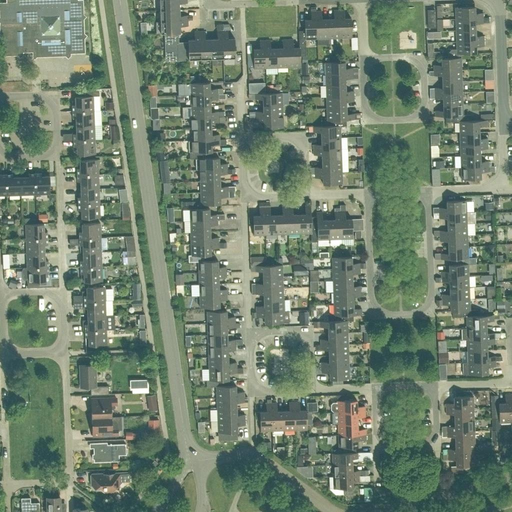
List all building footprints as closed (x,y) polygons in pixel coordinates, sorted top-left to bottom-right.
[(84,38),(86,36),(84,33),(83,19),(86,16),(83,14),(82,0),(5,0),(6,2),(1,2),(1,3),(0,2),(0,40),(0,41),(1,56),(3,55),(3,56),(16,55),(18,55),(20,57),(23,55),(23,52),(32,52),(32,49),(36,49),(36,57),(37,57),(51,56),(51,57),(51,56),(65,56),(68,58),(70,55),(70,53),(85,53),(84,50),(85,50),(84,40),(84,38)] [(179,3),(187,3),(186,0),(159,0),(160,10),(179,9),(179,3)] [(141,5),(130,5),(131,14),(141,14),(141,5)] [(475,13),(474,7),(455,7),(455,19),(483,18),(483,13),(475,13)] [(187,15),(179,15),(179,9),(160,10),(160,22),(188,21),(187,15)] [(333,11),(334,19),(328,19),(328,38),(340,38),(339,10),(333,11)] [(344,18),(344,10),(339,10),(340,38),(352,37),(351,18),(344,18)] [(316,11),(310,11),(311,19),(304,20),(305,31),(298,31),(299,43),(306,43),(306,39),(317,39),(316,11)] [(322,19),(321,11),(316,11),(317,39),(328,38),(328,19),(322,19)] [(456,30),(475,30),(475,24),(483,24),(483,18),(455,19),(456,30)] [(180,26),(188,26),(188,21),(160,22),(160,33),(164,33),(177,33),(180,33),(180,26)] [(456,42),(484,41),(483,36),(475,36),(475,30),(456,30),(456,42)] [(205,39),(205,31),(199,32),(200,59),(212,59),(211,39),(205,39)] [(217,31),(217,39),(211,39),(212,59),(223,58),(222,31),(217,31)] [(228,39),(228,31),(222,31),(223,58),(235,58),(234,38),(228,39)] [(199,32),(194,32),(194,40),(188,40),(188,42),(188,55),(188,59),(200,59),(199,32)] [(188,42),(177,42),(177,33),(164,33),(165,50),(171,50),(171,56),(188,55),(188,42)] [(253,49),(253,53),(254,68),(265,68),(265,40),(259,41),(259,49),(253,49)] [(270,48),(270,40),(265,40),(265,68),(277,68),(276,48),(270,48)] [(287,40),(282,40),(282,48),(276,48),(277,68),(288,67),(287,40)] [(300,56),(306,56),(306,43),(299,43),(299,47),(293,48),(293,40),(287,40),(288,67),(300,67),(300,56)] [(456,49),(451,50),(448,53),(448,58),(459,58),(459,54),(476,53),(476,47),(484,46),(484,41),(456,42),(456,49)] [(441,65),(433,65),(434,70),(461,69),(461,57),(459,58),(448,58),(441,58),(441,65)] [(353,73),(353,68),(345,68),(344,62),(325,62),(325,74),(353,73)] [(434,76),(442,75),(442,81),(461,81),(461,69),(434,70),(434,76)] [(345,85),(345,79),(353,79),(353,73),(325,74),(326,86),(345,85)] [(442,87),(434,88),(434,93),(462,92),(461,81),(442,81),(442,87)] [(209,82),(190,83),(190,95),(218,94),(217,89),(209,89),(209,82)] [(353,91),(345,91),(345,85),(326,86),(326,97),(353,96),(353,91)] [(72,105),(72,111),(94,110),(93,96),(99,96),(99,89),(84,89),(84,96),(75,96),(75,100),(73,101),(72,102),(72,105)] [(282,104),(282,92),(254,93),(254,99),(263,99),(263,105),(282,104)] [(435,99),(443,98),(443,104),(462,104),(462,92),(434,93),(435,99)] [(218,99),(218,98),(218,94),(190,95),(191,106),(210,106),(210,100),(218,99)] [(346,108),(346,102),(354,102),(353,96),(326,97),(326,108),(346,108)] [(263,105),(263,111),(255,111),(255,112),(255,117),(283,116),(282,104),(263,105)] [(445,122),(459,122),(461,122),(461,115),(463,115),(462,104),(443,104),(443,110),(435,111),(435,116),(445,116),(445,122)] [(218,112),(210,112),(210,106),(191,106),(191,118),(218,117),(218,112)] [(327,120),(321,120),(321,126),(333,126),(333,120),(346,120),(354,119),(354,113),(346,114),(346,108),(326,108),(327,120)] [(72,111),(73,118),(76,118),(76,125),(94,125),(94,110),(72,111)] [(487,126),(486,120),(471,121),(470,115),(463,115),(461,115),(461,122),(459,122),(459,133),(479,132),(479,126),(487,126)] [(263,122),(264,128),(283,128),(283,116),(255,117),(255,122),(263,122)] [(211,123),(219,122),(218,117),(191,118),(191,129),(211,128),(211,123)] [(340,137),(340,126),(346,126),(346,120),(333,120),(333,126),(321,126),(312,126),(313,132),(321,132),(321,138),(340,137)] [(76,133),(73,133),(73,140),(95,139),(94,125),(76,125),(76,133)] [(219,134),(211,135),(211,128),(191,129),(192,141),(219,140),(219,134)] [(487,138),(479,138),(479,132),(459,133),(460,144),(487,143),(487,138)] [(321,138),(321,144),(313,144),(313,150),(341,149),(340,137),(321,138)] [(74,146),(77,146),(77,155),(95,154),(95,139),(73,140),(74,146)] [(219,144),(219,140),(192,141),(192,152),(189,152),(190,159),(199,158),(202,158),(202,152),(212,152),(211,151),(211,146),(219,145),(219,144)] [(479,149),(487,149),(487,143),(460,144),(460,156),(480,155),(479,149)] [(313,150),(314,155),(322,155),(322,161),(341,160),(341,149),(313,150)] [(215,151),(211,151),(212,152),(202,152),(202,158),(199,158),(200,170),(227,169),(227,164),(219,164),(219,157),(215,157),(215,151)] [(488,161),(480,161),(480,155),(460,156),(461,167),(488,166),(488,161)] [(98,159),(79,160),(80,168),(77,168),(77,175),(98,174),(98,159)] [(168,160),(159,161),(161,172),(170,171),(168,160)] [(322,161),(322,167),(314,167),(314,168),(314,173),(342,172),(341,160),(322,161)] [(461,167),(461,179),(481,178),(480,172),(488,172),(488,166),(461,167)] [(200,170),(200,181),(219,180),(219,175),(227,174),(227,169),(200,170)] [(162,182),(171,181),(170,171),(161,172),(162,182)] [(322,178),(323,184),(342,183),(342,172),(314,173),(314,178),(322,178)] [(21,195),(35,194),(35,173),(28,173),(28,176),(20,177),(21,195)] [(41,176),(41,173),(35,173),(35,194),(50,194),(49,176),(41,176)] [(6,174),(7,195),(21,195),(20,177),(12,177),(12,174),(6,174)] [(77,175),(77,181),(80,181),(80,189),(99,188),(98,174),(77,175)] [(228,186),(220,187),(219,180),(200,181),(200,193),(228,192),(228,186)] [(78,197),(78,203),(99,203),(99,188),(80,189),(81,197),(78,197)] [(220,204),(220,197),(228,197),(228,192),(200,193),(201,204),(220,204)] [(447,207),(439,208),(439,213),(466,212),(466,200),(446,201),(447,207)] [(78,210),(81,210),(81,218),(100,217),(99,203),(78,203),(78,210)] [(282,207),(282,215),(276,215),(276,234),(288,234),(287,206),(282,207)] [(293,214),(292,206),(287,206),(288,234),(299,233),(299,214),(293,214)] [(299,233),(311,233),(311,242),(318,241),(318,240),(317,240),(317,229),(311,229),(311,217),(310,206),(304,206),(305,214),(299,214),(299,233)] [(253,216),(253,235),(265,235),(264,207),(259,207),(259,215),(253,216)] [(264,207),(265,235),(276,234),(276,215),(270,215),(270,207),(269,207),(264,207)] [(209,208),(189,209),(190,221),(217,220),(217,215),(209,215),(209,208)] [(334,211),(334,219),(328,220),(329,239),(340,239),(339,211),(334,211)] [(340,239),(352,238),(352,219),(345,219),(345,211),(339,211),(340,239)] [(316,212),(316,217),(311,217),(311,229),(317,229),(317,240),(318,240),(329,239),(328,220),(322,220),(322,212),(316,212)] [(439,218),(447,218),(447,224),(467,223),(466,212),(439,213),(439,218)] [(210,226),(218,225),(217,220),(190,221),(190,232),(210,232),(210,226)] [(44,231),(43,223),(25,224),(26,239),(47,238),(47,231),(44,231)] [(82,223),(82,231),(79,232),(79,238),(100,237),(100,223),(82,223)] [(447,224),(447,230),(439,230),(440,236),(467,235),(467,223),(447,224)] [(210,238),(210,232),(190,232),(191,244),(218,243),(218,237),(210,238)] [(440,241),(448,241),(448,247),(467,246),(467,235),(440,236),(440,241)] [(79,238),(80,248),(83,248),(83,252),(101,252),(100,237),(79,238)] [(47,238),(26,239),(26,253),(45,252),(44,245),(47,244),(47,238)] [(218,248),(218,243),(191,244),(191,255),(188,255),(188,262),(198,261),(204,261),(204,255),(211,254),(210,248),(218,248)] [(448,247),(448,253),(440,253),(440,259),(450,259),(463,258),(463,264),(468,264),(476,264),(475,257),(468,258),(467,246),(448,247)] [(123,255),(128,256),(128,260),(131,261),(132,247),(123,247),(123,255)] [(45,252),(26,253),(27,267),(48,267),(48,260),(45,260),(45,252)] [(101,252),(83,252),(83,260),(80,260),(80,267),(101,266),(101,252)] [(218,260),(214,260),(213,254),(211,254),(204,255),(204,261),(198,261),(198,273),(226,272),(226,267),(218,267),(218,260)] [(351,257),(333,257),(333,268),(360,268),(360,263),(352,263),(351,257)] [(449,271),(441,271),(441,277),(468,276),(468,264),(463,264),(463,258),(450,259),(451,264),(449,265),(449,271)] [(255,272),(263,271),(263,277),(282,276),(282,265),(254,266),(255,272)] [(80,267),(81,274),(84,273),(84,282),(102,281),(101,266),(80,267)] [(48,276),(48,273),(48,267),(27,267),(23,268),(22,271),(22,277),(23,280),(27,280),(27,287),(39,287),(39,284),(46,284),(45,277),(48,277),(48,276)] [(352,280),(352,274),(360,274),(360,268),(333,268),(334,280),(352,280)] [(218,278),(226,277),(226,272),(198,273),(199,284),(218,284),(218,278)] [(263,277),(263,283),(255,284),(255,289),(283,288),(282,276),(263,277)] [(441,282),(449,282),(449,288),(469,287),(468,276),(441,277),(441,282)] [(360,286),(352,286),(352,280),(334,280),(334,291),(361,291),(360,286)] [(130,300),(141,299),(140,283),(132,284),(133,296),(129,296),(130,300)] [(227,295),(227,289),(219,290),(218,284),(199,284),(199,296),(227,295)] [(105,286),(86,287),(87,295),(84,295),(84,302),(105,301),(112,300),(112,289),(105,289),(105,286)] [(450,294),(442,294),(442,299),(469,298),(469,287),(449,288),(450,294)] [(256,294),(264,294),(264,300),(283,299),(283,288),(255,289),(256,294)] [(353,303),(353,297),(361,296),(361,291),(334,291),(334,303),(353,303)] [(219,300),(227,300),(227,295),(199,296),(200,307),(219,307),(219,300)] [(452,317),(464,317),(466,317),(466,316),(478,316),(477,310),(470,310),(469,298),(442,299),(442,305),(450,304),(450,311),(452,311),(452,317)] [(264,306),(256,306),(256,312),(284,311),(283,299),(264,300),(264,306)] [(84,302),(84,308),(87,308),(87,316),(106,315),(105,301),(84,302)] [(334,303),(334,315),(328,315),(328,321),(347,321),(353,321),(353,315),(361,314),(361,308),(353,309),(353,303),(334,303)] [(235,322),(234,317),(226,317),(226,311),(207,311),(207,323),(235,322)] [(264,317),(265,323),(289,322),(289,311),(284,311),(256,312),(256,317),(264,317)] [(82,324),(85,324),(85,330),(106,330),(114,329),(114,315),(106,315),(87,316),(88,320),(84,320),(82,322),(82,324)] [(486,327),(486,321),(494,321),(493,315),(478,316),(466,316),(466,317),(466,328),(486,327)] [(328,321),(320,321),(320,327),(328,327),(328,333),(347,332),(347,321),(328,321)] [(227,334),(227,328),(235,327),(235,322),(207,323),(207,334),(227,334)] [(461,328),(462,340),(467,339),(494,338),(494,333),(486,333),(486,327),(466,328),(461,328)] [(85,337),(86,351),(97,350),(96,345),(107,344),(106,330),(85,330),(85,337)] [(328,339),(320,339),(320,345),(348,344),(347,332),(328,333),(328,339)] [(235,345),(235,339),(227,340),(227,334),(207,334),(208,346),(235,345)] [(487,350),(486,344),(494,344),(494,338),(467,339),(467,351),(487,350)] [(321,350),(328,350),(329,356),(348,355),(348,344),(320,345),(321,350)] [(228,356),(228,350),(236,350),(235,345),(208,346),(208,357),(228,356)] [(495,361),(495,356),(487,356),(487,350),(467,351),(468,362),(495,361)] [(329,362),(321,362),(321,367),(349,366),(348,355),(329,356),(329,362)] [(236,368),(236,362),(228,362),(228,356),(208,357),(209,369),(236,368)] [(468,362),(463,362),(463,374),(488,373),(487,367),(495,367),(495,361),(468,362)] [(90,395),(109,394),(108,386),(96,386),(96,365),(79,365),(80,387),(90,387),(90,395)] [(342,379),(349,378),(349,366),(321,367),(321,373),(329,372),(330,379),(332,379),(342,379)] [(228,373),(236,373),(236,368),(209,369),(209,380),(206,380),(206,387),(216,386),(232,386),(232,385),(231,379),(229,379),(228,373)] [(244,391),(236,392),(235,385),(232,385),(232,386),(216,386),(216,398),(244,397),(244,391)] [(498,403),(499,422),(511,422),(510,394),(504,395),(505,403),(498,403)] [(473,408),(473,396),(453,396),(454,403),(446,403),(446,409),(473,408)] [(236,402),(244,402),(244,397),(216,398),(217,409),(236,408),(236,402)] [(116,398),(91,399),(92,417),(111,417),(110,405),(116,405),(116,398)] [(333,411),(337,411),(337,412),(365,411),(365,406),(357,406),(356,400),(337,400),(337,402),(332,402),(330,404),(331,410),(333,411)] [(294,402),(289,402),(289,410),(283,411),(284,430),(295,430),(294,402)] [(299,402),(294,402),(295,430),(307,429),(306,410),(300,410),(299,402)] [(267,403),(266,403),(266,411),(256,412),(256,420),(260,419),(260,431),(272,430),(271,403),(267,403)] [(277,411),(277,403),(271,403),(272,430),(284,430),(283,411),(277,411)] [(245,414),(237,414),(236,408),(217,409),(217,421),(245,420),(245,414)] [(446,414),(454,414),(454,420),(474,419),(473,408),(446,409),(446,414)] [(357,417),(365,417),(365,411),(337,412),(338,424),(357,423),(357,417)] [(155,426),(155,416),(145,416),(145,426),(155,426)] [(92,417),(93,436),(118,435),(117,428),(111,429),(111,417),(92,417)] [(474,431),(474,419),(454,420),(454,426),(441,426),(441,432),(447,432),(474,431)] [(245,420),(217,421),(218,432),(220,432),(235,432),(237,432),(237,425),(245,425),(245,420)] [(338,435),(366,434),(365,429),(357,429),(357,423),(338,424),(338,435)] [(441,432),(442,437),(455,437),(455,443),(474,442),(474,431),(447,432),(441,432)] [(341,447),(341,453),(355,453),(356,453),(356,452),(355,447),(358,447),(358,440),(366,440),(366,434),(338,435),(339,447),(341,447)] [(93,451),(94,462),(119,461),(119,455),(126,455),(125,444),(107,444),(107,442),(98,442),(98,448),(103,447),(103,450),(93,451)] [(455,449),(447,449),(447,454),(475,453),(474,442),(455,443),(455,449)] [(341,453),(332,453),(332,465),(352,464),(352,458),(363,458),(363,452),(356,452),(356,453),(355,453),(341,453)] [(475,465),(475,453),(447,454),(442,455),(442,460),(448,460),(456,460),(456,466),(450,466),(451,473),(463,472),(463,466),(475,465)] [(352,464),(332,465),(333,476),(360,475),(360,470),(352,470),(352,464)] [(102,473),(91,474),(90,475),(91,483),(92,484),(96,484),(96,489),(102,489),(102,490),(104,492),(112,492),(114,490),(119,489),(119,485),(122,481),(131,481),(131,473),(129,472),(115,473),(114,474),(103,474),(102,473)] [(369,475),(360,476),(360,475),(333,476),(333,488),(343,488),(343,494),(353,493),(352,481),(369,481),(369,475)] [(66,511),(66,509),(60,509),(60,496),(47,497),(47,511),(66,511)] [(21,498),(21,511),(39,511),(39,502),(30,503),(30,497),(21,498)]
